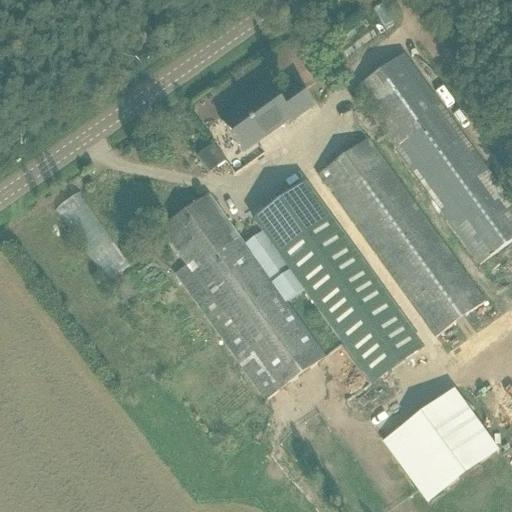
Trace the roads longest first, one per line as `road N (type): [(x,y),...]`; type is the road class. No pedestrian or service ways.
road 1 (tertiary): [(0,197),(283,0)]
road 2 (track): [(511,152),(406,0)]
